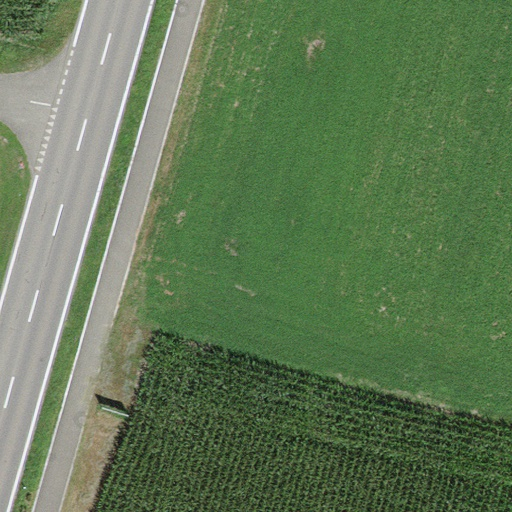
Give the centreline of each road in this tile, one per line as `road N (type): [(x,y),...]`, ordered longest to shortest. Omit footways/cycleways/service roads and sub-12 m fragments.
road 1 (track): [(47,511),(192,0)]
road 2 (primary): [(0,427),(124,0)]
